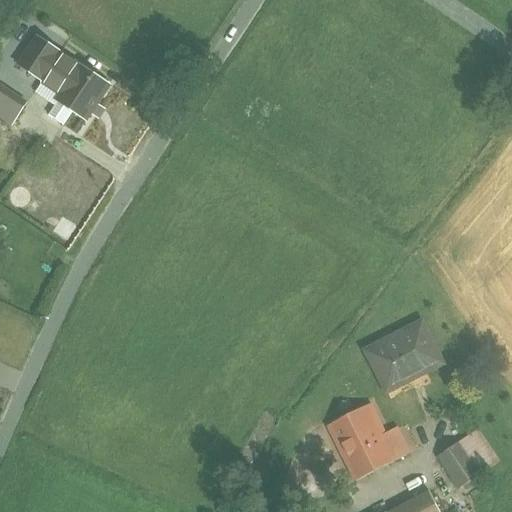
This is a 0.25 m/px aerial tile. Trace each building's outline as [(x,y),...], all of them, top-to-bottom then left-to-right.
[(40,37),(21,66),(43,81),(53,67),(62,54),(63,53),(40,37)] [(82,66),(82,68),(62,54),(53,67),(74,80),(59,102),(87,121),(88,119),(87,118),(98,102),(99,102),(110,85),(82,66)] [(50,123),(27,107),(16,124),(39,140),(50,123)] [(422,323),(367,353),(388,393),(443,364),(422,323)] [(373,405),(329,427),(356,482),(400,460),(390,440),(373,405)] [(427,437),(418,419),(408,424),(411,430),(417,442),(427,437)] [(411,430),(390,440),(399,458),(420,448),(417,442),(411,430)] [(478,431),(439,457),(461,490),(500,463),(478,431)] [(442,511),(432,492),(393,511),(442,511)]
